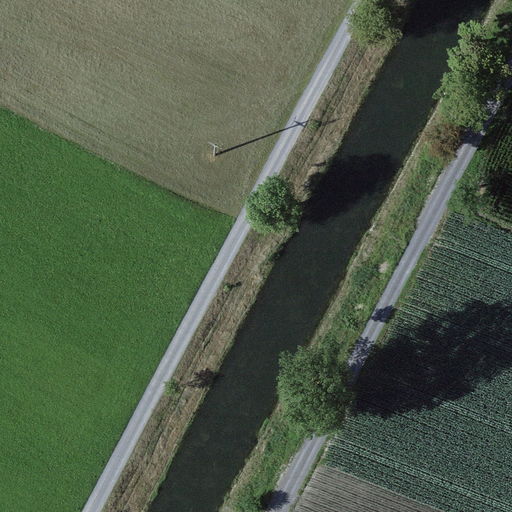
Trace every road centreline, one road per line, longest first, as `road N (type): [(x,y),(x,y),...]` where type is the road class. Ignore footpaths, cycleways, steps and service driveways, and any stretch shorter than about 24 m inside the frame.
road 1 (track): [(376,0),(99,511)]
road 2 (track): [(286,511),(511,86)]
